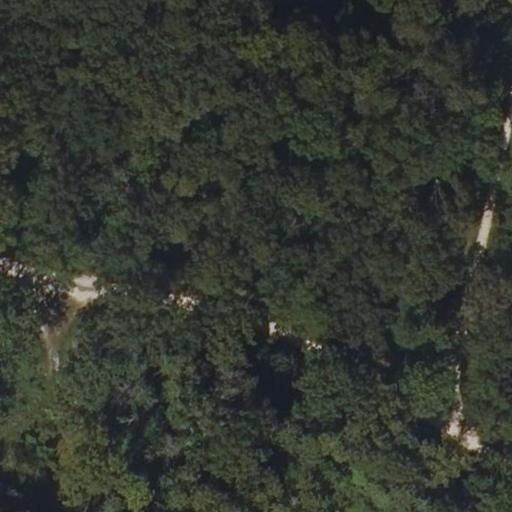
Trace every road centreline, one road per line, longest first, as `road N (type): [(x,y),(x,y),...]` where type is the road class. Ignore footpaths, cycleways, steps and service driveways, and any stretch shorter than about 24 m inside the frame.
road 1 (track): [(0,270),(450,407),(511,450)]
road 2 (track): [(450,407),(511,75)]
road 3 (track): [(123,511),(20,275)]
